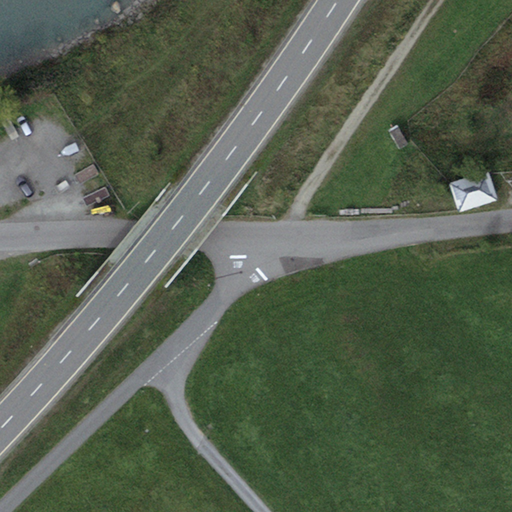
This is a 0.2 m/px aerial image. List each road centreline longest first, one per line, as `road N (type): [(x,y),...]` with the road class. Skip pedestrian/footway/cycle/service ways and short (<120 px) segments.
road 1 (primary): [(338,0),(151,256),(0,432)]
road 2 (unclassified): [(0,238),(279,235),(511,219)]
road 3 (track): [(279,235),(433,0)]
road 4 (track): [(155,368),(209,454),(260,511)]
